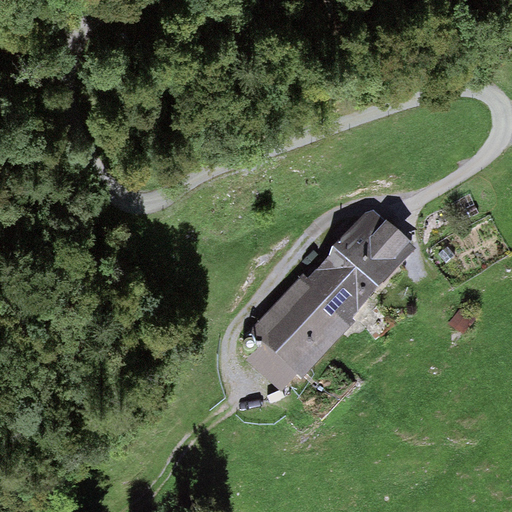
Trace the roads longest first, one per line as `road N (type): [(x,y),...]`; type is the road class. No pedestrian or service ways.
road 1 (residential): [(125,0),(71,47),(66,94),(79,134),(126,203),(439,91),(485,92),(501,118)]
road 2 (residential): [(501,118),(499,136),(480,159),(405,205)]
